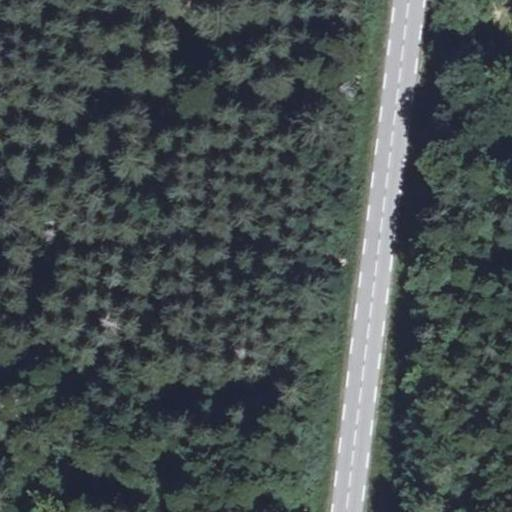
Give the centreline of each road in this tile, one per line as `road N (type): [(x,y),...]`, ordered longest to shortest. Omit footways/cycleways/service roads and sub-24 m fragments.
road 1 (track): [(395,511),(441,153),(490,24),(507,0)]
road 2 (secondary): [(408,0),(345,511)]
road 3 (track): [(289,0),(295,28),(448,132)]
